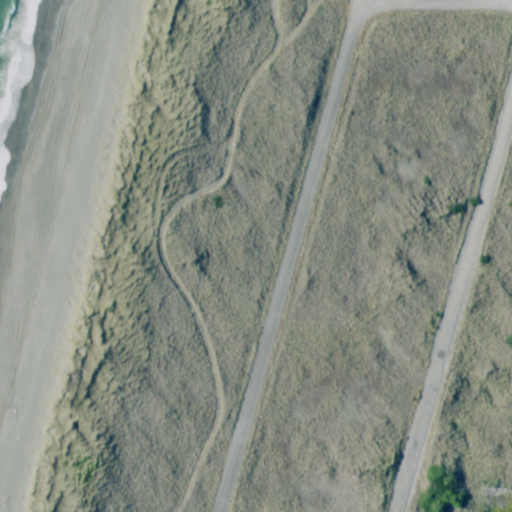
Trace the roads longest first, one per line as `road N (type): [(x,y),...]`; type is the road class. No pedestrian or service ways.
road 1 (track): [(173,511),(218,417),(217,393),(196,322),(152,235),(163,209),(219,182),(236,99),(302,15),(302,0)]
road 2 (residential): [(220,511),(355,23),(370,5)]
road 3 (residential): [(511,97),(398,511)]
road 4 (residential): [(370,5),(511,5)]
